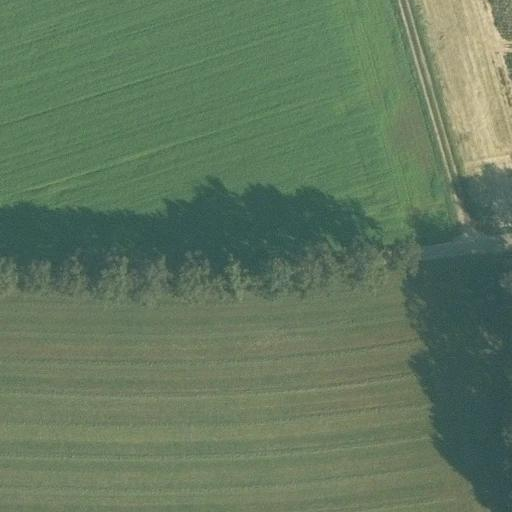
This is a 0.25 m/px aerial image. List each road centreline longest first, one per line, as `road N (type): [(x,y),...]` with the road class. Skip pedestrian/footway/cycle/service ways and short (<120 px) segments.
road 1 (residential): [(511,242),(254,276),(0,276)]
road 2 (track): [(472,248),(402,0)]
